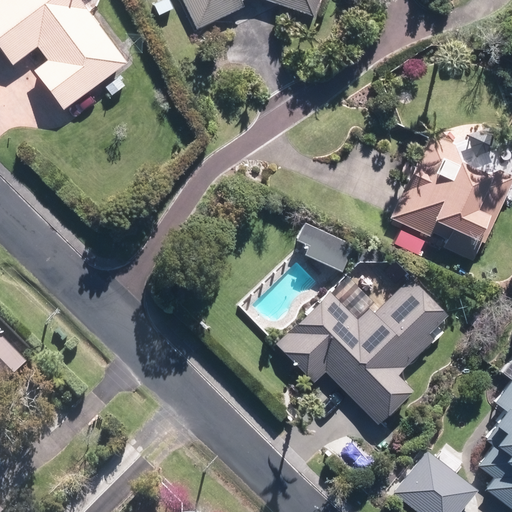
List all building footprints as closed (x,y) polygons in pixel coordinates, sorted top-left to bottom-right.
[(0,0),(0,48),(9,60),(34,42),(44,55),(30,65),(60,105),(124,57),(81,0),(0,0)] [(182,0),(194,24),(241,2),(240,0),(276,0),(309,12),(313,0),(182,0)] [(482,166),(454,154),(459,142),(425,128),(387,213),(420,228),(427,213),(448,222),(440,242),(470,256),(478,236),(481,238),(511,171),(498,165),(511,159),(511,136),(475,151),(482,166)] [(351,238),(301,217),(293,236),(304,240),(299,251),(339,267),(351,238)] [(323,368),(375,420),(410,385),(394,370),(427,337),(430,340),(442,328),(432,319),(445,307),(409,270),(371,309),(365,303),(355,314),(326,286),(272,339),(311,379),(323,368)] [(0,383),(18,366),(0,348),(0,383)] [(511,368),(491,397),(498,403),(488,416),(492,419),(482,434),(489,439),(473,461),(490,473),(482,484),(511,506),(511,368)]
